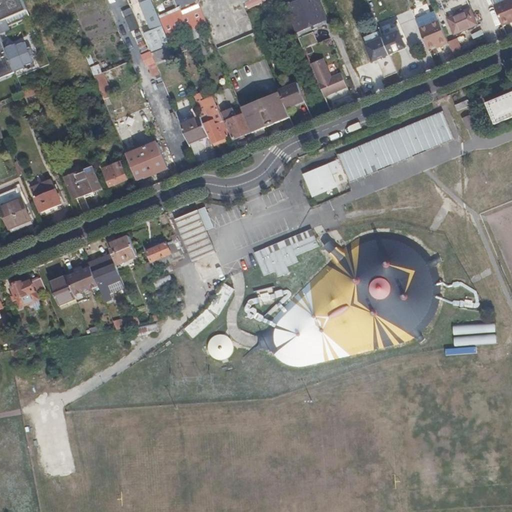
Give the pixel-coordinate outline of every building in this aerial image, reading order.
[(0,0),(0,11),(24,2),(23,0),(0,0)] [(146,0),(139,3),(143,11),(153,7),(150,0),(146,0)] [(151,0),(160,21),(178,14),(172,0),(151,0)] [(176,0),(172,0),(178,14),(182,12),(176,0)] [(186,31),(206,23),(198,5),(196,0),(176,0),(182,12),(178,14),(185,31),(186,31)] [(317,0),(304,0),(287,7),(297,31),(326,19),(317,0)] [(441,0),(455,34),(470,28),(470,27),(472,27),(478,25),(468,0),(441,0)] [(511,22),(511,0),(509,0),(507,1),(506,0),(491,0),(503,26),(511,22)] [(0,21),(28,10),(24,2),(0,11),(0,21)] [(165,34),(153,7),(143,11),(151,31),(144,33),(147,42),(165,34)] [(125,17),(131,31),(138,28),(133,14),(125,17)] [(168,39),(185,31),(178,14),(160,21),(168,39)] [(327,23),(326,19),(297,31),(299,35),(327,23)] [(397,20),(378,28),(382,38),(389,54),(405,47),(399,32),(402,30),(397,20)] [(448,44),(439,21),(420,29),(428,49),(439,45),(442,44),(443,46),(448,44)] [(205,34),(201,25),(187,31),(191,40),(205,34)] [(314,32),(300,38),(304,49),(318,43),(314,32)] [(4,46),(0,36),(0,77),(6,75),(7,77),(15,73),(14,70),(4,46)] [(373,61),(389,54),(382,38),(367,45),(373,61)] [(455,55),(465,52),(459,38),(450,41),(455,55)] [(14,42),(4,46),(14,70),(23,66),(22,63),(31,60),(23,41),(15,44),(14,42)] [(171,46),(151,54),(155,63),(175,55),(171,46)] [(91,54),(86,56),(90,65),(95,63),(91,54)] [(327,62),(312,68),(324,97),(347,88),(341,74),(333,77),(327,62)] [(103,73),(99,64),(91,67),(94,76),(103,73)] [(103,73),(94,76),(99,88),(107,84),(103,73)] [(94,79),(87,83),(92,95),(99,92),(94,79)] [(305,101),(297,83),(279,90),(279,92),(286,109),(305,101)] [(286,109),(279,92),(241,107),(244,114),(252,132),(252,133),(267,127),(266,124),(273,121),(274,124),(290,117),(286,109)] [(511,92),(494,100),(502,120),(511,116),(511,92)] [(208,133),(212,143),(229,137),(212,97),(209,98),(208,96),(202,98),(200,93),(192,96),(201,117),(208,133)] [(476,101),(474,95),(461,101),(464,106),(476,101)] [(456,139),(444,111),(338,155),(340,160),(305,175),(314,196),(337,187),(332,174),(344,169),(350,183),(456,139)] [(481,119),(478,111),(470,114),(473,122),(481,119)] [(252,132),(244,114),(225,122),(233,140),(252,132)] [(181,125),(189,144),(202,139),(201,136),(208,133),(201,117),(181,125)] [(145,148),(156,174),(168,169),(158,143),(145,148)] [(144,179),(156,174),(145,148),(134,153),(144,177),(144,179)] [(144,177),(134,153),(127,156),(137,180),(144,177)] [(111,187),(129,180),(122,162),(104,169),(111,187)] [(75,200),(102,188),(93,167),(66,178),(75,200)] [(42,213),(63,205),(52,180),(32,189),(42,213)] [(0,206),(9,229),(31,220),(18,188),(0,195),(0,206)] [(215,225),(206,206),(177,219),(196,261),(218,251),(208,229),(215,225)] [(348,245),(277,314),(270,324),(267,335),(268,345),(275,357),(282,363),(294,368),(305,367),(398,345),(411,341),(426,329),(434,319),(440,303),(441,288),(439,271),(431,254),(418,242),(404,233),(384,230),(363,237),(348,245)] [(317,230),(270,245),(272,251),(319,236),(317,230)] [(168,242),(168,243),(174,259),(184,256),(175,233),(170,235),(172,240),(168,242)] [(138,256),(130,236),(129,237),(127,234),(121,237),(122,239),(113,243),(117,252),(114,254),(119,264),(138,256)] [(272,251),(270,245),(257,248),(262,263),(265,272),(277,269),(279,275),(291,271),(289,265),(301,261),(299,255),(323,248),(319,236),(272,251)] [(171,262),(175,260),(174,259),(168,243),(148,252),(155,268),(171,262)] [(125,285),(112,254),(90,263),(91,266),(97,281),(105,301),(112,298),(109,292),(125,285)] [(174,269),(171,262),(155,268),(147,271),(165,316),(184,308),(169,271),(174,269)] [(91,266),(68,275),(74,291),(92,284),(97,281),(91,266)] [(74,291),(68,275),(50,282),(59,304),(77,297),(76,294),(74,291)] [(47,291),(42,278),(32,282),(31,280),(23,283),(22,281),(12,285),(21,306),(39,298),(38,295),(47,291)] [(224,283),(209,309),(219,315),(235,289),(224,283)] [(92,284),(74,291),(76,294),(93,287),(92,284)] [(273,294),(257,310),(268,320),(283,304),(273,294)] [(470,296),(466,304),(478,311),(483,304),(470,296)] [(77,297),(59,304),(61,307),(78,301),(77,297)] [(208,309),(185,329),(193,338),(216,318),(208,309)] [(151,314),(152,321),(164,319),(161,312),(151,314)] [(114,322),(116,329),(140,323),(136,313),(114,322)] [(89,327),(91,332),(102,330),(101,324),(89,327)] [(157,324),(136,328),(138,336),(159,331),(157,324)] [(496,324),(454,326),(454,336),(496,333),(496,324)] [(207,354),(228,361),(235,339),(214,332),(207,354)] [(454,337),(455,347),(497,344),(496,335),(454,337)]
